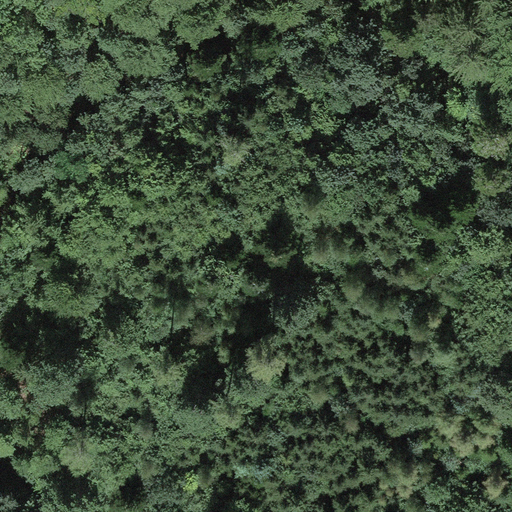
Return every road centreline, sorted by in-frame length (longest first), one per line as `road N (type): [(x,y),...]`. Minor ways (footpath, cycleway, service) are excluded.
road 1 (track): [(225,0),(134,58),(86,102),(18,173),(0,213)]
road 2 (track): [(511,154),(395,48),(359,0)]
